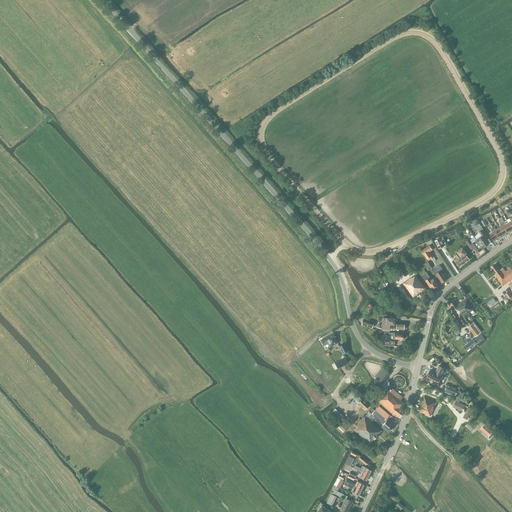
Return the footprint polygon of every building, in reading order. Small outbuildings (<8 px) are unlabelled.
[(504,221),(502,223),(508,233),(510,232),(511,231),(511,229),(508,223),(506,224),(504,221)] [(502,227),(499,228),(504,236),(506,234),(508,233),(502,223),(500,224),(502,227)] [(495,227),(493,228),(499,239),(501,238),(504,236),(499,228),(496,230),(495,227)] [(499,239),(493,228),(491,229),(492,232),(489,234),(494,242),(497,240),(499,239)] [(482,236),(477,240),(483,248),(489,244),(485,239),(487,237),(482,230),(479,232),(482,236)] [(438,249),(444,246),(440,238),(435,241),(438,249)] [(469,251),(471,249),(473,247),(477,252),(483,248),(477,240),(472,244),(469,240),(464,243),(469,251)] [(421,251),(424,255),(428,261),(433,258),(429,252),(432,249),(429,245),(421,251)] [(454,260),(455,262),(459,267),(469,259),(466,255),(465,254),(467,253),(463,248),(457,252),(460,256),(454,260)] [(490,268),(496,275),(495,276),(502,286),(511,278),(511,269),(510,268),(505,272),(503,268),(501,270),(496,263),(490,268)] [(447,280),(441,271),(443,270),(440,265),(433,270),(442,283),(447,280)] [(422,276),(432,290),(436,287),(437,287),(438,286),(438,285),(439,285),(434,278),(432,280),(427,273),(422,276)] [(403,284),(413,297),(425,288),(416,276),(412,278),(411,277),(403,284)] [(458,304),(459,306),(457,307),(458,309),(459,312),(465,308),(468,313),(474,310),(466,299),(458,304)] [(458,304),(455,300),(450,304),(454,311),(453,312),(461,326),(467,322),(463,316),(468,313),(465,308),(459,312),(458,309),(457,307),(459,306),(458,304)] [(381,329),(396,330),(396,329),(404,330),(404,324),(394,323),(394,318),(382,318),(381,329)] [(373,324),(363,320),(361,325),(371,328),(373,324)] [(480,333),(472,324),(468,327),(475,337),(480,333)] [(328,343),(330,347),(337,343),(335,338),(336,338),(334,333),(321,340),(323,345),(328,343)] [(387,345),(394,346),(394,339),(402,340),(402,339),(403,339),(403,337),(402,336),(403,334),(388,333),(388,336),(393,336),(392,339),(391,340),(387,340),(387,345)] [(481,334),(476,338),(480,342),(484,339),(481,334)] [(473,339),(464,347),(467,351),(476,343),(473,339)] [(339,347),(342,354),(347,351),(343,344),(339,347)] [(345,358),(335,363),(337,368),(347,363),(345,358)] [(427,378),(438,384),(442,375),(445,369),(438,366),(436,372),(436,373),(434,373),(435,372),(430,370),(427,378)] [(374,377),(382,383),(390,374),(382,367),(374,377)] [(445,391),(455,396),(458,392),(447,387),(445,391)] [(377,401),(394,415),(395,414),(399,418),(403,411),(398,408),(403,403),(400,400),(402,397),(392,389),(390,392),(387,389),(377,401)] [(349,395),(365,410),(368,406),(353,391),(349,395)] [(417,410),(430,416),(437,401),(424,395),(417,410)] [(453,407),(462,411),(467,399),(460,396),(456,401),(453,407)] [(371,414),(383,423),(389,415),(378,406),(371,414)] [(464,416),(468,418),(472,409),(468,407),(464,416)] [(329,414),(337,423),(343,417),(335,409),(329,414)] [(354,430),(370,444),(381,431),(371,423),(373,420),(366,414),(364,417),(361,420),(359,419),(357,422),(358,423),(356,426),(357,427),(354,430)] [(335,428),(341,433),(348,426),(342,420),(335,428)] [(382,426),(388,432),(393,425),(387,420),(382,426)] [(481,428),(489,435),(492,432),(485,424),(481,428)] [(366,465),(368,462),(363,458),(360,456),(359,457),(359,460),(366,465)] [(354,468),(355,469),(369,476),(371,470),(362,466),(360,468),(355,466),(354,468)] [(369,476),(355,469),(354,471),(361,474),(359,477),(366,481),(369,476)] [(348,484),(362,490),(364,485),(357,481),(356,485),(346,480),(345,482),(348,484)] [(362,490),(348,484),(347,486),(353,489),(352,492),(359,495),(362,490)] [(337,492),(334,490),(333,492),(334,493),(345,499),(346,499),(347,496),(337,492)] [(326,503),(332,506),(336,497),(334,495),(334,493),(333,492),(332,492),(326,503)] [(345,499),(340,510),(342,511),(347,511),(352,502),(346,499),(345,499)]
